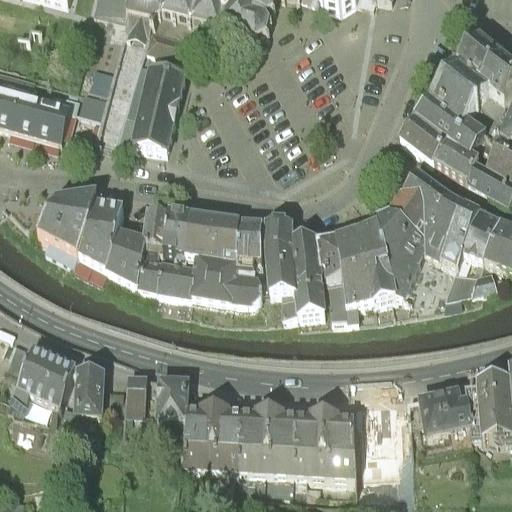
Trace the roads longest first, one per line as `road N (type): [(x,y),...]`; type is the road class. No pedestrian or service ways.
road 1 (residential): [(373,151),(344,193),(275,210),(0,175)]
road 2 (secondary): [(207,368),(363,382),(511,360)]
road 3 (secondary): [(0,288),(71,328),(207,368)]
road 4 (residential): [(0,326),(72,357),(146,376),(207,368)]
road 5 (residential): [(373,151),(511,222)]
road 6 (residential): [(437,24),(420,44),(373,151)]
